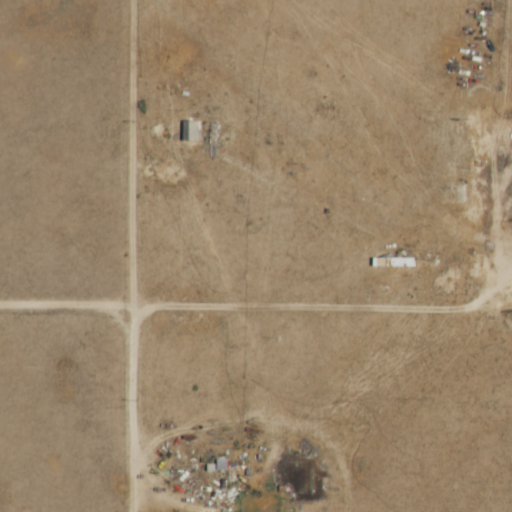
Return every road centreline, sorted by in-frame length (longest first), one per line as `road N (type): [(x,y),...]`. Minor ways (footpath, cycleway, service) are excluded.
road 1 (track): [(511,290),(120,320)]
road 2 (residential): [(134,511),(137,358),(120,320),(87,310),(0,309)]
